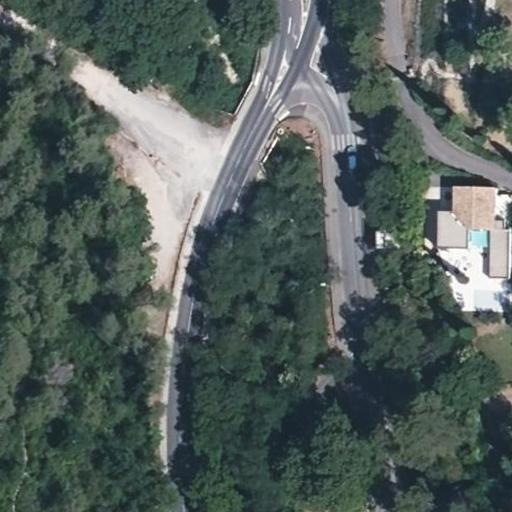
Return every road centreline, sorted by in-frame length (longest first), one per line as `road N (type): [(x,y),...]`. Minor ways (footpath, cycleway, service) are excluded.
road 1 (tertiary): [(388,511),(367,404),(343,140)]
road 2 (tertiary): [(240,163),(203,275),(182,447),(183,511)]
road 3 (track): [(232,179),(0,18)]
road 4 (unknown): [(400,63),(423,134),(511,190)]
road 5 (tertiary): [(280,0),(271,77),(240,163)]
road 6 (tertiary): [(343,140),(318,0)]
